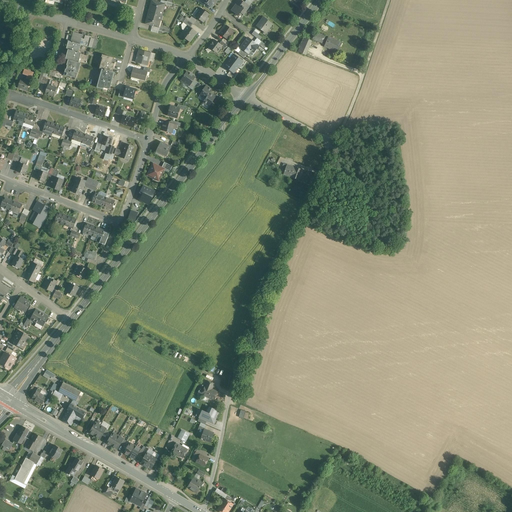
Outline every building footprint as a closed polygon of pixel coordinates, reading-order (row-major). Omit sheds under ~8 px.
[(242,14),(245,11),(246,9),(247,10),(250,5),(244,1),(243,2),(241,0),(239,0),(235,6),(231,10),(238,15),(241,12),(242,14)] [(165,4),(160,3),(152,1),(149,9),(151,9),(150,13),(161,16),(162,16),(165,4)] [(196,10),(194,12),(193,14),(195,16),(195,17),(203,23),(209,14),(201,8),(198,12),(196,10)] [(158,27),(159,26),(162,16),(150,13),(149,16),(148,16),(145,24),(158,27)] [(188,21),(192,24),(194,25),(197,20),(191,16),(188,21)] [(272,24),(272,23),(264,18),(260,22),(256,26),(264,32),(266,29),(267,30),(268,30),(272,24)] [(185,19),(185,20),(183,23),(187,26),(188,26),(190,27),(192,24),(185,19)] [(233,31),(225,25),(219,33),(227,39),(233,31)] [(184,38),(186,40),(189,42),(197,32),(188,26),(182,34),(186,37),(184,38)] [(252,34),(258,39),(260,40),(262,37),(254,31),(252,34)] [(89,47),(89,46),(89,45),(91,37),(73,32),(70,42),(89,47)] [(327,35),(317,32),(313,41),(324,45),(327,35)] [(339,52),(343,42),(329,35),(325,46),(339,52)] [(298,50),(308,54),(313,41),(304,37),(298,50)] [(248,38),(247,39),(240,48),(248,54),(253,48),(256,50),(258,46),(248,38)] [(211,49),(211,50),(212,51),(214,51),(216,53),(221,46),(214,40),(209,47),(211,49)] [(81,45),(79,44),(68,41),(66,49),(79,53),(81,45)] [(66,59),(78,63),(81,53),(68,50),(66,59)] [(147,65),(149,60),(151,53),(139,50),(135,62),(147,65)] [(233,54),(224,66),(230,71),(227,75),(232,79),(236,75),(234,74),(244,61),(233,54)] [(99,69),(106,70),(112,72),(114,64),(112,63),(113,58),(102,55),(101,57),(102,58),(99,69)] [(81,64),(77,63),(68,60),(67,65),(67,66),(67,68),(66,70),(66,69),(65,72),(67,73),(66,76),(76,78),(78,73),(81,64)] [(133,68),(133,69),(131,77),(145,81),(148,72),(133,68)] [(28,90),(31,81),(34,73),(24,69),(23,74),(27,76),(25,81),(25,82),(21,80),(18,87),(28,90)] [(62,73),(55,70),(50,69),(49,75),(60,79),(62,73)] [(110,90),(110,88),(114,73),(102,69),(97,88),(103,90),(104,88),(110,90)] [(195,78),(187,72),(181,81),(184,83),(184,82),(185,83),(190,85),(195,78)] [(205,98),(210,92),(213,88),(207,84),(203,90),(200,95),(205,98)] [(57,88),(48,85),(45,93),(54,96),(57,88)] [(133,99),(134,98),(136,90),(126,87),(123,96),(128,98),(128,97),(133,98),(133,99)] [(210,92),(205,98),(203,101),(211,107),(213,103),(218,96),(210,92)] [(81,100),(77,99),(72,97),(69,105),(78,108),(81,100)] [(104,117),(106,110),(107,109),(98,106),(95,114),(104,117)] [(177,108),(170,106),(167,116),(177,119),(180,109),(177,108)] [(15,119),(26,122),(28,114),(18,110),(15,119)] [(37,117),(28,114),(26,122),(35,125),(37,117)] [(131,119),(126,117),(123,116),(121,123),(128,126),(131,119)] [(12,126),(14,121),(5,118),(3,124),(12,126)] [(53,135),(54,133),(57,123),(48,121),(44,132),(53,135)] [(168,122),(163,121),(163,125),(162,124),(160,130),(173,134),(174,129),(177,130),(177,129),(178,125),(168,122)] [(66,126),(57,123),(54,133),(63,136),(66,126)] [(32,133),(43,137),(44,132),(34,128),(32,133)] [(83,142),(87,134),(77,130),(73,139),(83,142)] [(87,134),(83,142),(92,145),(95,137),(87,134)] [(109,150),(113,138),(105,135),(102,144),(103,145),(102,148),(109,150)] [(61,146),(70,147),(72,141),(64,139),(61,146)] [(173,144),(162,140),(157,151),(167,155),(173,144)] [(122,157),(130,160),(135,145),(126,142),(124,150),(122,157)] [(124,150),(111,145),(109,150),(108,153),(122,157),(124,150)] [(10,153),(8,157),(19,161),(21,156),(10,153)] [(27,174),(30,165),(21,161),(18,170),(27,174)] [(172,166),(169,165),(164,162),(161,168),(164,169),(164,170),(169,172),(172,166)] [(155,176),(156,177),(159,179),(164,169),(153,164),(147,175),(154,178),(155,176)] [(304,169),(288,164),(286,170),(285,174),(300,180),(304,169)] [(59,171),(54,169),(50,177),(54,178),(54,177),(56,178),(59,171)] [(39,170),(36,179),(45,182),(47,176),(48,174),(39,170)] [(54,178),(50,188),(60,191),(64,180),(56,178),(54,177),(54,178)] [(87,180),(76,177),(72,191),(82,195),(85,186),(87,180)] [(85,186),(96,190),(100,181),(89,177),(85,186)] [(155,191),(143,185),(139,193),(142,195),(140,200),(149,205),(155,191)] [(103,205),(106,196),(96,192),(92,201),(103,205)] [(14,200),(5,196),(2,205),(11,209),(14,200)] [(106,196),(103,205),(113,209),(116,200),(106,196)] [(20,213),(23,203),(14,200),(11,209),(20,213)] [(41,204),(38,202),(33,210),(35,211),(31,219),(35,221),(36,220),(41,222),(48,209),(41,205),(41,204)] [(128,219),(135,222),(138,213),(131,210),(128,219)] [(67,216),(58,213),(55,221),(64,225),(67,216)] [(76,220),(67,216),(64,225),(73,228),(76,220)] [(95,227),(86,224),(83,232),(92,236),(95,227)] [(104,231),(95,227),(92,236),(101,239),(104,232),(104,231)] [(104,232),(101,239),(99,243),(105,245),(109,234),(104,232)] [(14,246),(11,251),(17,254),(20,249),(14,246)] [(12,263),(20,268),(26,259),(21,256),(24,251),(20,249),(17,254),(12,263)] [(44,266),(34,262),(26,277),(35,283),(44,266)] [(85,277),(89,269),(78,264),(74,272),(85,277)] [(48,278),(44,286),(52,291),(58,280),(53,278),(52,280),(48,278)] [(0,283),(0,282),(0,295),(4,299),(10,289),(0,283)] [(79,287),(71,283),(67,292),(74,296),(79,287)] [(22,296),(14,306),(20,310),(21,308),(27,311),(33,302),(22,296)] [(45,325),(50,315),(37,307),(31,318),(33,319),(45,325)] [(24,348),(31,337),(19,328),(11,340),(24,348)] [(16,358),(7,353),(6,353),(2,359),(1,359),(0,360),(0,363),(6,367),(9,368),(12,362),(13,362),(14,363),(16,358)] [(214,400),(218,392),(218,391),(212,389),(214,384),(207,381),(203,392),(202,392),(199,390),(198,394),(214,400)] [(76,401),(78,398),(81,392),(63,383),(58,392),(76,401)] [(41,393),(42,391),(42,390),(43,390),(39,388),(32,399),(36,401),(36,400),(42,404),(46,396),(41,393)] [(71,404),(62,420),(61,420),(71,426),(77,416),(82,419),(85,413),(71,404)] [(211,407),(208,412),(203,409),(199,417),(213,424),(219,411),(211,407)] [(89,433),(95,436),(101,426),(95,422),(89,433)] [(21,444),(24,439),(25,438),(30,430),(22,426),(21,429),(19,429),(17,433),(17,434),(13,440),(21,444)] [(101,426),(95,436),(100,439),(106,429),(101,426)] [(202,437),(206,439),(205,440),(211,442),(214,433),(209,432),(209,431),(204,429),(205,428),(200,426),(197,434),(202,436),(202,437)] [(182,430),(180,433),(178,438),(185,442),(189,434),(182,430)] [(118,436),(112,432),(106,443),(112,446),(118,436)] [(37,444),(38,443),(41,437),(35,434),(31,440),(27,447),(32,450),(36,443),(37,444)] [(117,449),(120,445),(124,439),(118,436),(112,446),(117,449)] [(124,453),(129,456),(135,446),(130,443),(124,453)] [(177,443),(174,448),(172,451),(178,455),(183,446),(177,443)] [(49,454),(56,458),(57,458),(62,450),(55,445),(49,454)] [(141,449),(135,446),(129,456),(135,460),(141,449)] [(183,458),(184,457),(188,449),(183,446),(178,455),(183,458)] [(209,458),(202,455),(200,454),(196,452),(194,456),(198,458),(196,462),(204,466),(209,458)] [(33,453),(33,454),(29,460),(37,464),(40,457),(33,453)] [(141,463),(142,464),(143,464),(143,465),(146,466),(152,456),(146,453),(141,463)] [(157,459),(152,456),(146,466),(148,468),(149,467),(151,469),(157,459)] [(29,460),(26,458),(25,458),(22,465),(31,469),(34,463),(29,460)] [(76,470),(77,470),(78,470),(83,462),(76,458),(71,466),(69,465),(69,466),(69,467),(66,472),(72,476),(76,470)] [(23,484),(26,485),(37,464),(34,463),(23,484)] [(20,464),(19,465),(21,466),(14,479),(23,484),(31,469),(20,464)] [(95,466),(94,468),(93,469),(90,474),(99,478),(103,470),(95,466)] [(188,487),(189,488),(190,488),(197,493),(200,487),(201,487),(203,484),(198,481),(201,476),(197,474),(196,473),(194,478),(193,478),(188,487)] [(23,484),(16,480),(14,479),(16,477),(13,475),(10,481),(22,487),(23,484)] [(70,481),(73,483),(76,485),(79,479),(74,476),(70,481)] [(119,490),(120,488),(124,481),(116,477),(112,485),(119,490)] [(217,488),(214,492),(225,497),(227,494),(217,488)] [(136,489),(133,495),(130,501),(135,503),(141,491),(136,489)] [(141,491),(136,502),(136,503),(141,506),(146,494),(141,491)] [(218,509),(221,511),(228,511),(233,505),(225,499),(218,509)]
